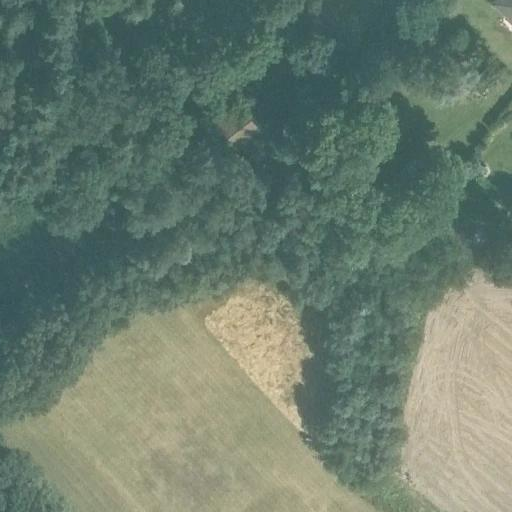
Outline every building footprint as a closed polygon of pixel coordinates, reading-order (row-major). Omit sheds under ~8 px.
[(511,0),(490,0),(511,17),(511,0)] [(436,20),(409,41),(417,53),(444,32),(436,20)] [(347,57),(332,69),(340,79),(355,67),(347,57)] [(239,96),(213,118),(235,146),(262,125),(239,96)] [(411,168),(389,201),(399,208),(405,199),(413,204),(422,191),(414,185),(421,175),(411,168)] [(422,210),(415,218),(428,229),(435,220),(422,210)]
